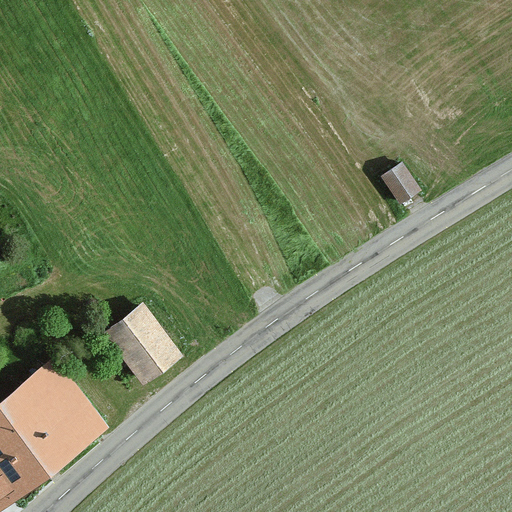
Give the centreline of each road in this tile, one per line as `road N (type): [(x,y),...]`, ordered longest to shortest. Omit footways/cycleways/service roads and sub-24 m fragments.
road 1 (tertiary): [(511,169),(278,317),(44,511)]
road 2 (track): [(92,0),(278,317)]
